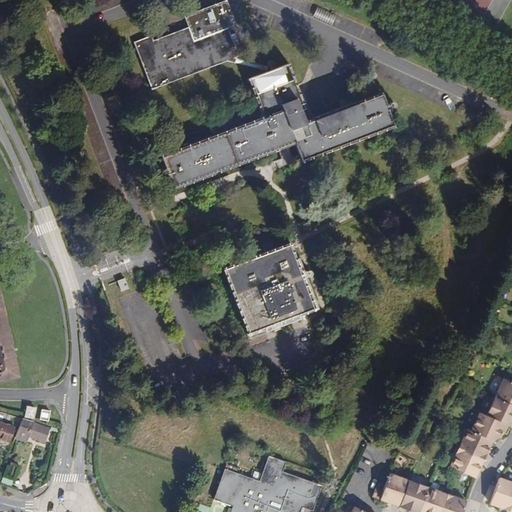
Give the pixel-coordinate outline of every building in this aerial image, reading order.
[(190,30),(194,41),(228,28),(236,24),(226,0),(225,0),(184,16),(190,30)] [(240,59),(228,28),(194,41),(190,30),(155,43),(153,38),(136,44),(154,91),(233,61),(240,59)] [(248,80),(263,116),(163,154),(162,154),(160,155),(174,190),(176,189),(283,148),(294,144),(300,157),(302,162),(304,161),(303,161),(392,127),(394,127),(381,91),(379,92),(379,93),(306,122),(299,103),(304,101),(289,65),(290,64),(289,62),(268,70),(247,78),(248,80)] [(222,268),(249,335),(265,329),(266,331),(300,318),(300,316),(316,309),(290,242),(222,268)] [(118,281),(121,291),(129,288),(125,278),(118,281)] [(0,379),(18,376),(0,297),(0,379)] [(495,397),(511,404),(511,382),(504,379),(495,397)] [(487,416),(510,427),(511,427),(511,425),(511,404),(495,397),(487,416)] [(27,406),(25,416),(34,417),(35,407),(27,406)] [(50,410),(41,408),(40,418),(49,420),(50,410)] [(23,418),(7,414),(0,411),(0,438),(9,442),(14,427),(4,423),(5,421),(20,427),(23,418)] [(471,431),(492,441),(504,433),(507,435),(510,427),(487,416),(479,412),(471,431)] [(34,423),(34,422),(23,418),(20,427),(16,438),(26,441),(28,436),(45,442),(49,428),(34,423)] [(459,448),(484,459),(487,452),(492,441),(471,431),(467,429),(459,448)] [(456,469),(475,478),(484,459),(459,448),(450,466),(456,469)] [(259,481),(225,469),(214,500),(233,506),(230,511),(300,511),(302,507),(313,511),(322,485),(283,472),(286,462),(269,455),(259,481)] [(10,466),(8,474),(14,476),(16,467),(10,466)] [(380,499),(399,506),(409,480),(389,473),(385,486),(383,491),(380,499)] [(1,482),(12,486),(14,480),(3,476),(1,482)] [(511,501),(511,482),(499,478),(490,503),(509,510),(511,501)] [(399,506),(416,511),(418,511),(428,487),(409,480),(399,506)] [(418,511),(440,511),(447,494),(428,487),(418,511)] [(372,496),(380,499),(383,491),(375,488),(372,496)] [(440,511),(462,511),(466,501),(447,494),(440,511)]
